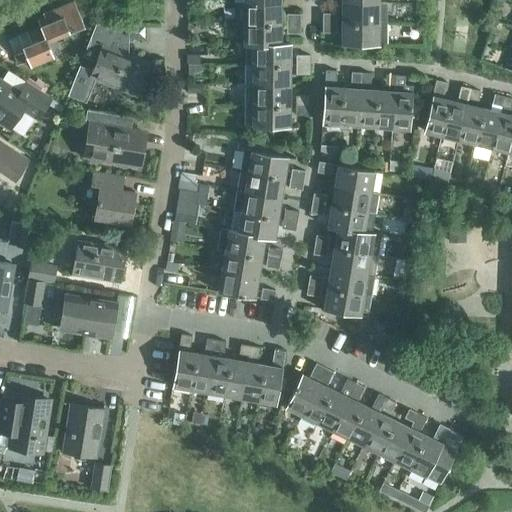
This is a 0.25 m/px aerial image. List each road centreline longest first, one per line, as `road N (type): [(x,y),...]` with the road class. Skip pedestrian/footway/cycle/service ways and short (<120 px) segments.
road 1 (residential): [(489,486),(490,431),(279,336),(148,319)]
road 2 (residential): [(176,0),(173,149),(148,319)]
road 3 (residential): [(148,319),(142,378),(0,364)]
